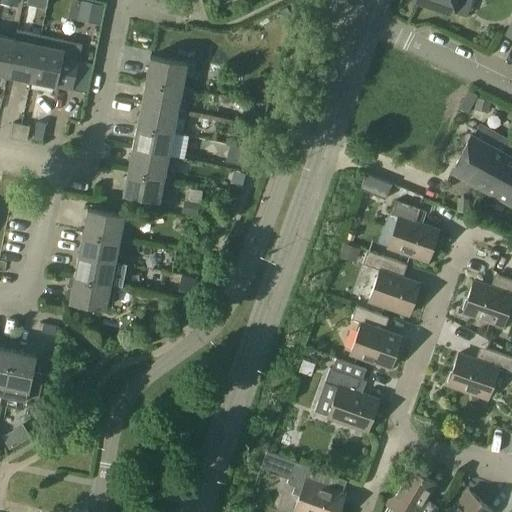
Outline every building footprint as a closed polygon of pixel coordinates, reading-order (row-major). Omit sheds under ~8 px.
[(72,0),(68,14),(99,22),(104,4),(87,0),(72,0)] [(414,0),(450,13),(454,0),(414,0)] [(287,6),(279,10),(283,18),(291,14),(287,6)] [(7,77),(30,82),(39,35),(16,31),(14,40),(7,77)] [(55,87),(72,91),(82,44),(39,35),(30,82),(55,87)] [(0,75),(7,77),(14,40),(0,36),(0,75)] [(144,82),(182,89),(186,65),(149,57),(144,82)] [(140,104),(177,111),(182,89),(144,82),(140,104)] [(478,98),(467,93),(458,112),(468,117),(478,98)] [(135,126),(173,133),(177,111),(140,104),(135,126)] [(37,122),(33,140),(42,142),(46,124),(37,122)] [(9,138),(17,140),(20,125),(12,123),(9,138)] [(17,140),(27,141),(29,127),(20,125),(17,140)] [(131,148),(168,156),(173,133),(135,126),(131,148)] [(451,170),(482,188),(491,172),(495,174),(497,169),(499,170),(508,155),(470,134),(451,170)] [(231,144),(228,159),(250,165),(254,149),(231,144)] [(131,148),(126,170),(164,178),(168,156),(131,148)] [(482,188),(511,203),(511,156),(508,155),(499,170),(497,169),(495,174),(491,172),(482,188)] [(122,193),(159,200),(164,178),(126,170),(122,193)] [(365,173),(360,188),(386,198),(391,183),(365,173)] [(388,246),(428,260),(438,230),(415,222),(420,208),(397,201),(392,214),(398,216),(388,246)] [(81,232),(117,239),(122,216),(86,209),(81,232)] [(77,254),(113,262),(117,239),(81,232),(77,254)] [(369,300),(409,314),(419,283),(396,275),(401,262),(367,250),(362,263),(379,270),(369,300)] [(72,277),(108,285),(113,262),(77,254),(72,277)] [(182,274),(178,290),(193,293),(197,278),(182,274)] [(463,311),(503,325),(511,298),(511,279),(501,276),(497,289),(473,281),(463,311)] [(67,300),(103,307),(108,285),(72,277),(67,300)] [(350,352),(390,366),(401,336),(378,328),(382,315),(356,305),(351,319),(361,322),(350,352)] [(11,348),(0,346),(0,395),(1,396),(11,348)] [(35,353),(11,348),(1,396),(38,403),(43,374),(31,372),(35,353)] [(448,384),(488,398),(498,367),(511,372),(511,370),(511,357),(486,348),(482,361),(458,353),(448,384)] [(327,416),(367,430),(378,400),(355,391),(360,378),(329,367),(324,381),(338,386),(327,416)] [(326,472),(294,461),(287,483),(294,486),(292,493),(299,496),(293,511),(338,511),(345,494),(322,486),(326,472)] [(435,511),(423,504),(436,483),(408,467),(387,503),(401,511),(435,511)] [(492,511),(493,511),(468,490),(449,511),(492,511)]
